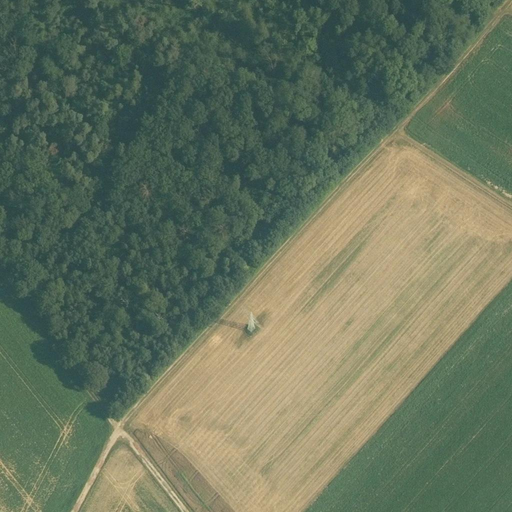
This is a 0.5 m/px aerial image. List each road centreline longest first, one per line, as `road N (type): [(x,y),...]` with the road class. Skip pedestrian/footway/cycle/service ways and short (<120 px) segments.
road 1 (track): [(511,0),(117,428)]
road 2 (track): [(0,281),(117,428)]
road 3 (track): [(396,130),(511,204)]
